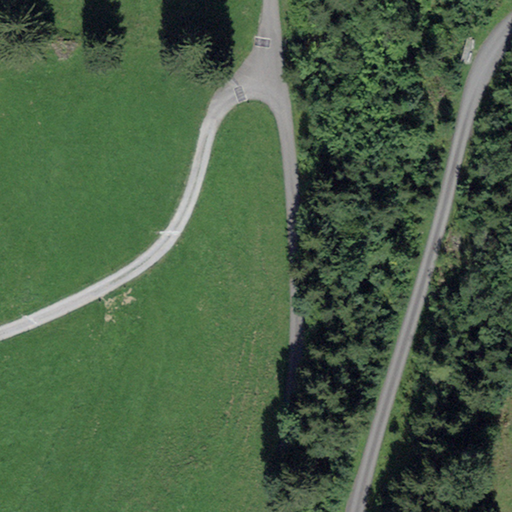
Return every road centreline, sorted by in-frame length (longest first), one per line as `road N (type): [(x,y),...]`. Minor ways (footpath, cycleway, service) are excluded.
road 1 (track): [(363,511),(457,127),(489,42),(511,23)]
road 2 (track): [(273,0),(272,80),(291,266),(274,511)]
road 3 (track): [(272,80),(223,103),(198,197),(170,240),(88,298),(0,332)]
